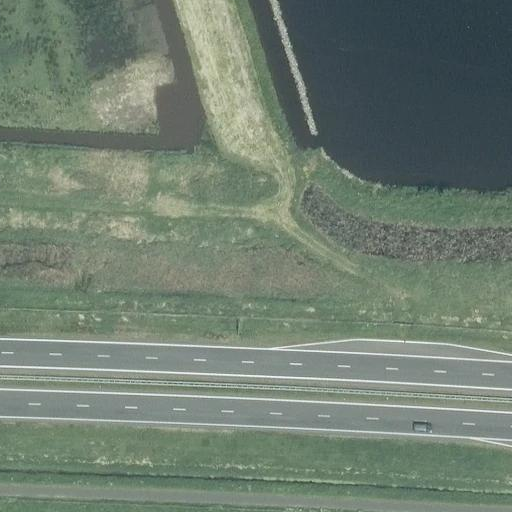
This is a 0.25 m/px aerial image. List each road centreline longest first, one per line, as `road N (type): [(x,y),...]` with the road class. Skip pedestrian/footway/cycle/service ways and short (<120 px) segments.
road 1 (trunk): [(511,376),(0,353)]
road 2 (trunk): [(0,403),(511,426)]
